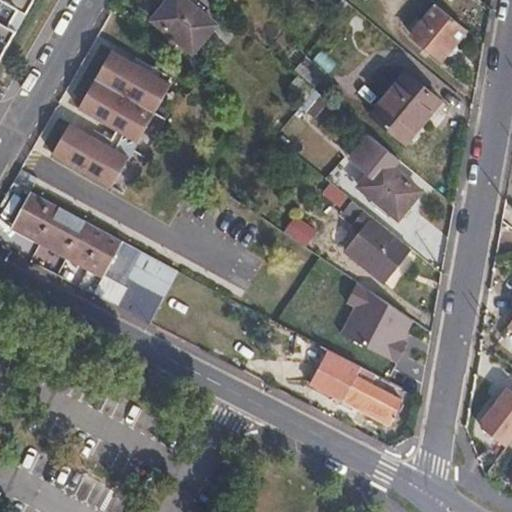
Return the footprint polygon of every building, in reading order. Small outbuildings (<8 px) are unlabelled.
[(0,0),(0,34),(1,35),(21,0),(0,0)] [(183,0),(171,0),(154,21),(193,52),(214,26),(183,0)] [(436,5),(410,36),(442,63),(467,31),(436,5)] [(48,159),(111,192),(169,84),(108,52),(73,117),(71,116),(48,159)] [(328,75),(306,57),(294,72),(315,90),(328,75)] [(408,72),(370,117),(405,146),(443,100),(408,72)] [(315,91),(298,77),(289,88),(305,102),(315,91)] [(277,121),(268,132),(275,138),(285,127),(277,121)] [(365,140),(351,157),(359,163),(373,146),(365,140)] [(382,160),(360,187),(398,219),(421,192),(382,160)] [(330,185),(323,194),(339,208),(346,198),(330,185)] [(123,241),(32,192),(10,230),(58,255),(103,279),(109,268),(123,241)] [(352,202),(340,217),(351,226),(363,211),(352,202)] [(293,214),(282,230),(307,247),(318,231),(293,214)] [(384,283),(411,249),(373,218),(346,252),(384,283)] [(140,284),(125,310),(151,323),(178,271),(123,241),(109,268),(140,284)] [(343,401),(346,395),(394,420),(404,401),(356,376),(361,368),(329,350),(310,384),(343,401)] [(511,439),(511,393),(506,389),(482,421),(483,429),(506,447),(511,439)] [(391,426),(394,420),(346,395),(343,401),(391,426)] [(511,446),(493,473),(502,480),(511,466),(511,446)]
